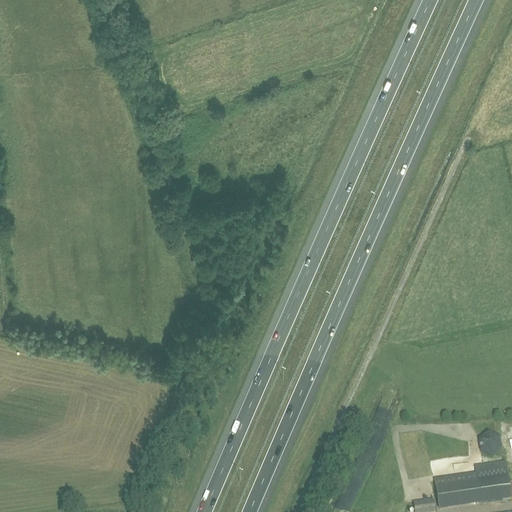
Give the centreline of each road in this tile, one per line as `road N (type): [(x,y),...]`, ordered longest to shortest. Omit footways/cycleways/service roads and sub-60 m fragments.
road 1 (motorway): [(251,511),(477,0)]
road 2 (motorway): [(429,0),(203,511)]
road 3 (unclassified): [(140,503),(207,318),(104,0)]
road 4 (unclassified): [(296,511),(471,140)]
